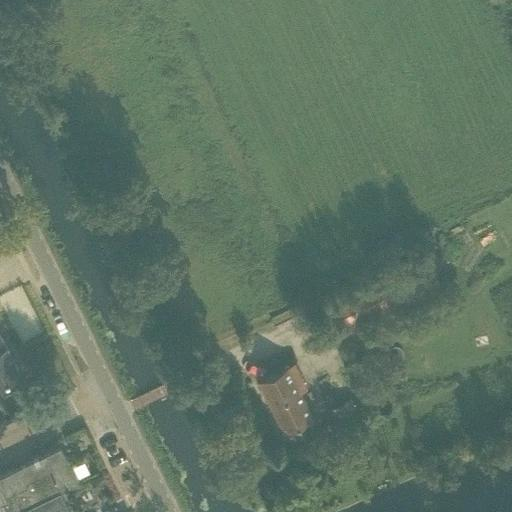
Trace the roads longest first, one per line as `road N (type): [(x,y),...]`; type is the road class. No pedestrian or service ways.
road 1 (tertiary): [(110,394),(0,168)]
road 2 (tertiary): [(167,511),(110,394)]
road 3 (residential): [(0,445),(110,394)]
